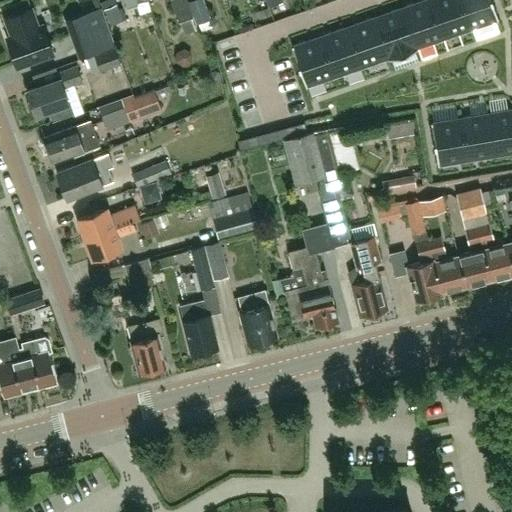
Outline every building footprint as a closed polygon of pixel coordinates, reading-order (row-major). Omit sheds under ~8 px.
[(170,0),(179,22),(193,17),(186,0),(170,0)] [(192,0),(188,2),(197,24),(211,19),(203,0),(192,0)] [(443,39),(429,0),(422,0),(401,7),(416,50),(417,49),(417,48),(443,39)] [(470,29),(459,0),(429,0),(443,39),(470,29)] [(459,0),(470,29),(498,19),(491,0),(459,0)] [(104,9),(111,25),(122,20),(116,4),(104,9)] [(401,7),(374,17),(389,59),(416,50),(401,7)] [(6,38),(17,67),(53,54),(42,25),(37,26),(31,8),(5,18),(11,36),(6,38)] [(100,8),(72,18),(85,56),(114,46),(100,8)] [(388,59),(389,59),(374,17),(347,26),(361,67),(387,58),(388,59)] [(320,36),(334,77),(361,67),(347,26),(320,36)] [(306,86),(334,77),(320,36),(291,46),(306,86)] [(120,63),(114,47),(94,54),(100,71),(120,63)] [(32,114),(34,113),(35,115),(48,110),(52,121),(72,114),(68,103),(63,88),(82,81),(76,65),(57,72),(59,78),(26,90),(30,101),(28,101),(27,104),(30,113),(32,114)] [(445,77),(472,76),(471,69),(445,71),(445,77)] [(77,90),(85,110),(105,103),(97,82),(77,90)] [(153,89),(134,96),(133,94),(98,106),(103,121),(126,113),(129,121),(160,110),(153,89)] [(511,108),(488,113),(495,155),(511,152),(511,108)] [(460,117),(467,160),(495,155),(488,113),(460,117)] [(438,165),(467,160),(460,117),(430,122),(438,165)] [(99,144),(90,120),(44,137),(52,161),(99,144)] [(304,122),(295,124),(297,134),(307,131),(304,122)] [(295,124),(285,127),(288,136),(297,134),(295,124)] [(285,127),(275,129),(278,139),(288,136),(285,127)] [(321,202),(326,221),(326,222),(333,246),(334,246),(350,242),(360,281),(352,283),(360,316),(387,309),(378,276),(379,276),(375,262),(380,261),(374,238),(377,238),(373,223),(350,229),(349,224),(347,225),(338,192),(345,191),(328,128),(313,131),(325,175),(324,176),(321,202)] [(275,129),(266,132),(268,141),(278,139),(275,129)] [(296,183),(324,176),(325,175),(313,131),(285,138),(296,183)] [(358,152),(382,148),(379,131),(355,135),(358,152)] [(266,132),(256,134),(259,144),(268,141),(266,132)] [(256,134),(247,137),(249,146),(259,144),(256,134)] [(247,137),(237,139),(240,149),(249,146),(247,137)] [(341,169),(359,164),(353,137),(334,141),(341,169)] [(67,199),(102,185),(113,180),(108,168),(113,166),(108,153),(92,159),(56,173),(67,199)] [(137,187),(171,173),(166,160),(132,174),(137,187)] [(225,193),(219,172),(206,176),(212,197),(225,193)] [(469,194),(475,216),(487,213),(481,191),(469,194)] [(219,238),(258,227),(248,192),(209,203),(219,238)] [(475,216),(469,194),(457,197),(463,220),(475,216)] [(429,198),(418,201),(422,215),(433,212),(444,209),(440,195),(429,198)] [(413,234),(420,262),(406,265),(414,301),(442,294),(441,292),(427,239),(417,200),(398,205),(401,216),(407,214),(412,234),(413,234)] [(77,219),(85,239),(132,221),(140,218),(134,203),(108,213),(106,208),(77,219)] [(146,237),(161,233),(157,216),(141,221),(146,237)] [(132,221),(85,239),(92,259),(121,248),(117,237),(136,230),(132,221)] [(326,222),(302,228),(307,245),(288,250),(294,276),(273,282),(277,297),(285,294),(292,320),(312,314),(316,327),(319,326),(321,328),(326,327),(327,324),(338,321),(329,291),(326,279),(323,280),(315,252),(334,246),(333,246),(326,222)] [(476,227),(490,279),(511,273),(511,264),(506,242),(494,246),(489,223),(476,227)] [(458,255),(465,286),(490,279),(476,227),(464,230),(470,252),(458,255)] [(427,239),(441,292),(465,286),(458,255),(446,258),(444,249),(443,249),(440,236),(427,239)] [(219,241),(204,245),(213,280),(229,276),(219,241)] [(215,286),(213,280),(204,245),(190,249),(201,290),(215,286)] [(133,290),(153,285),(147,261),(127,266),(133,290)] [(241,310),(250,344),(278,337),(272,317),(274,316),(271,302),(269,302),(266,288),(239,296),(242,309),(241,310)] [(10,313),(27,308),(22,293),(5,299),(10,313)] [(192,354),(217,347),(209,314),(208,314),(204,299),(193,302),(180,305),(192,354)] [(139,372),(164,366),(159,347),(162,346),(159,335),(162,334),(158,319),(127,327),(132,344),(130,346),(132,353),(134,354),(139,372)] [(21,357),(30,389),(55,382),(47,352),(51,351),(48,339),(44,336),(22,342),(25,356),(21,357)] [(0,377),(5,395),(30,389),(21,357),(21,358),(18,348),(0,352),(0,377)]
